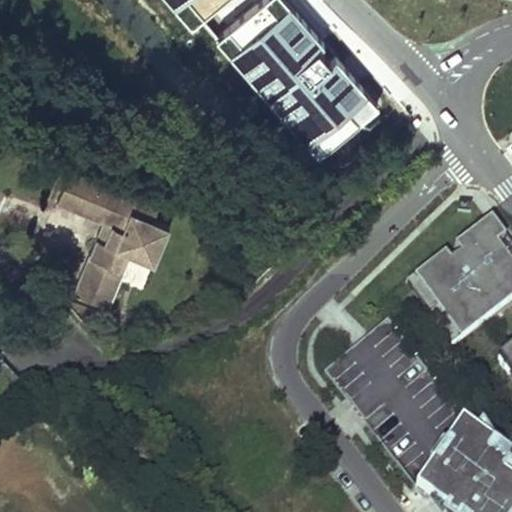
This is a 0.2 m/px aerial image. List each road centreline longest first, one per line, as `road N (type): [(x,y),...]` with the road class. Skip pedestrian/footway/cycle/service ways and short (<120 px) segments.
road 1 (residential): [(474,149),(285,328),(283,359),(300,397),(391,511)]
road 2 (residential): [(434,92),(345,0)]
